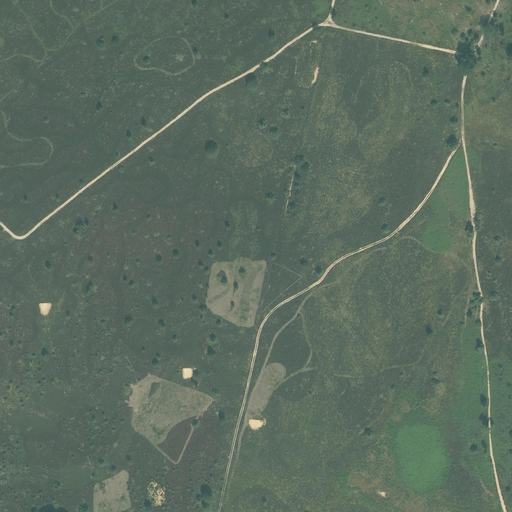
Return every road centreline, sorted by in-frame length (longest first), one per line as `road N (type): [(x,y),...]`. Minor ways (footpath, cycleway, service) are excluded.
road 1 (track): [(462,131),(402,225),(343,257),(262,323),(218,511)]
road 2 (track): [(473,56),(327,24)]
